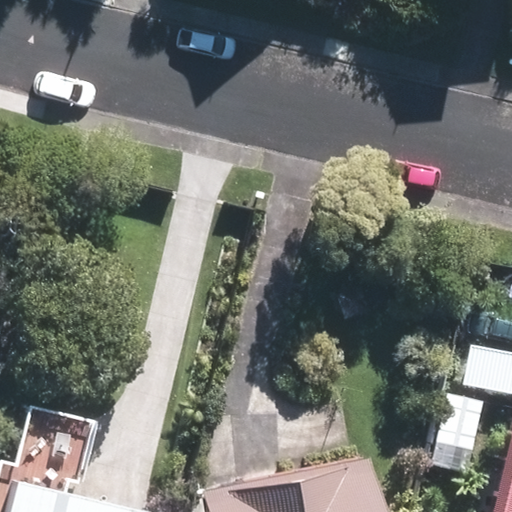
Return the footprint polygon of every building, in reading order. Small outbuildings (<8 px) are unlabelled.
[(439,394),(477,401),(511,406),(511,315),(453,306),(439,394)] [(439,394),(430,393),(421,450),(468,458),(477,401),(439,394)] [(372,511),(363,464),(202,495),(204,511),(372,511)] [(511,511),(511,465),(501,511),(511,511)] [(140,511),(10,480),(1,511),(140,511)]
